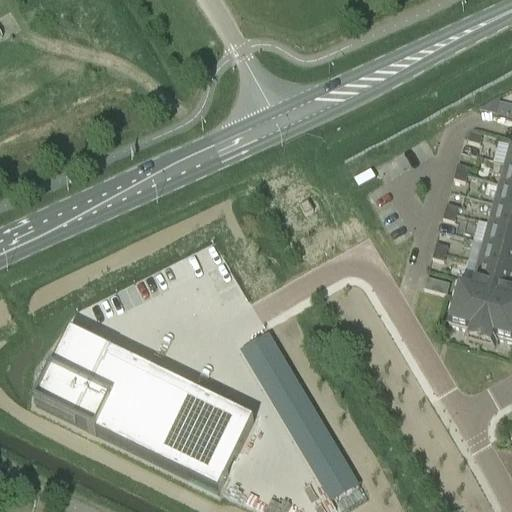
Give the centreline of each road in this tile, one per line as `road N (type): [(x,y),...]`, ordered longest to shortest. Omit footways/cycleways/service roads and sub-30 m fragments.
road 1 (primary): [(0,250),(278,121)]
road 2 (residential): [(466,417),(371,270),(352,263),(257,315)]
road 3 (primary): [(278,121),(511,10)]
road 4 (unclassified): [(278,121),(208,0)]
